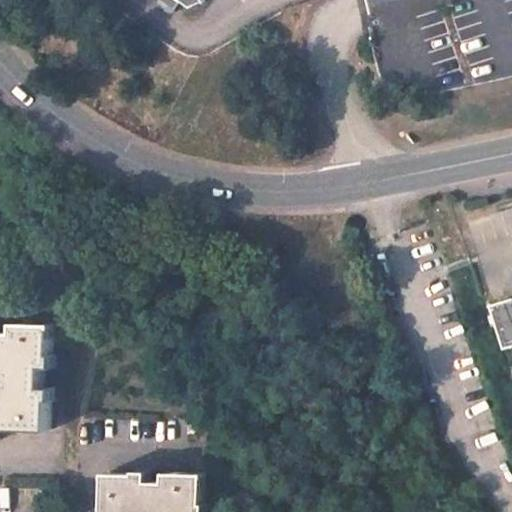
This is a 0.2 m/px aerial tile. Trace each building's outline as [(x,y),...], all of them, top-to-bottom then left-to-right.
[(511,348),(511,301),(493,307),(506,350),(511,348)] [(0,429),(50,431),(51,400),(44,400),(45,387),(45,367),(45,355),(53,355),(53,324),(15,323),(15,334),(0,333),(0,429)] [(56,368),(56,355),(53,355),(45,355),(45,367),(56,368)] [(51,400),(54,400),(54,388),(45,387),(44,400),(51,400)] [(206,420),(188,420),(188,442),(205,443),(206,420)] [(151,472),(136,471),(136,474),(136,481),(150,482),(151,472)] [(136,474),(106,474),(105,511),(196,511),(197,504),(204,504),(204,474),(168,473),(168,482),(150,482),(136,481),(136,474)]
